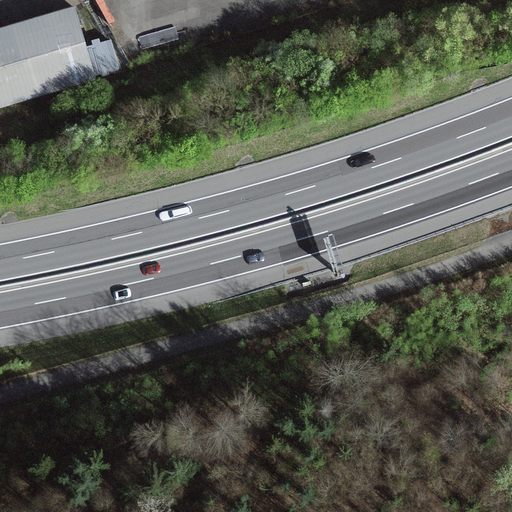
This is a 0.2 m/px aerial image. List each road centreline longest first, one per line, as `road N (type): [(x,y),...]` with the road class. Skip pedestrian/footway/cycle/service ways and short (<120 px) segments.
road 1 (track): [(0,396),(511,243)]
road 2 (motorway): [(511,116),(305,188),(0,262)]
road 3 (motorway): [(0,309),(316,234),(511,167)]
